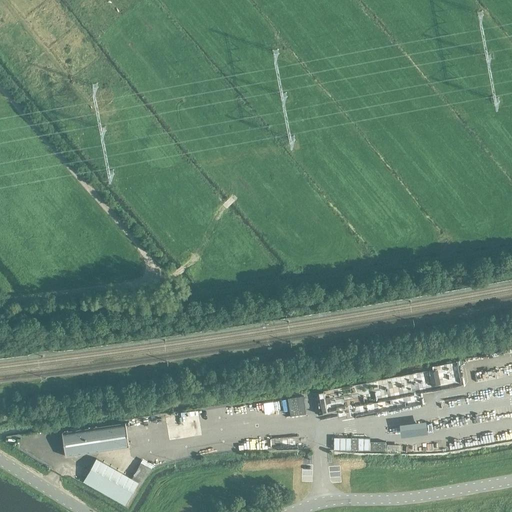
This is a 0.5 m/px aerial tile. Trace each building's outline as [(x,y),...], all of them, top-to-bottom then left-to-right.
[(458,368),(445,370),(445,371),(437,372),(438,379),(431,380),(434,396),(456,392),(454,381),(460,380),(458,368)] [(428,379),(366,389),(367,395),(354,397),(355,405),(385,400),(386,408),(397,406),(397,411),(418,408),(416,393),(430,391),(428,379)] [(125,422),(62,432),(66,456),(129,447),(125,422)] [(370,438),(334,437),(334,449),(370,450),(370,438)] [(136,484),(94,461),(81,484),(108,499),(124,507),(136,484)]
